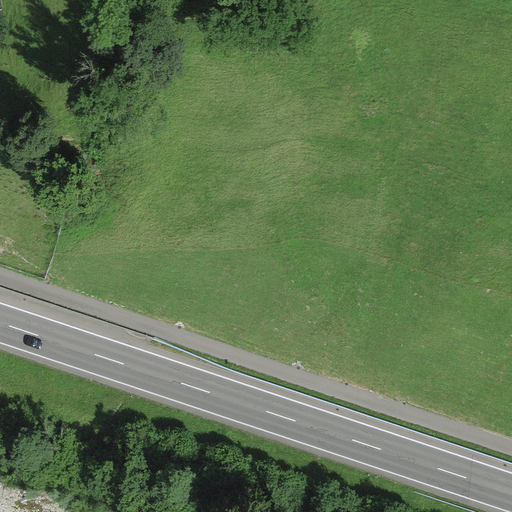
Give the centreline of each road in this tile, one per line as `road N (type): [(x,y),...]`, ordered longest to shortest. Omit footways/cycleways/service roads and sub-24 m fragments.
road 1 (unclassified): [(511,449),(0,276)]
road 2 (trunk): [(511,494),(0,323)]
